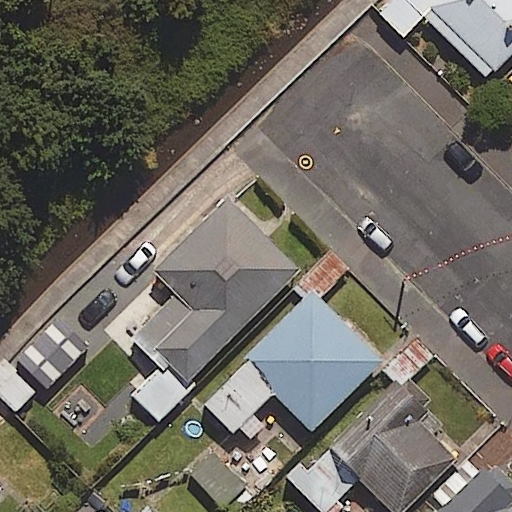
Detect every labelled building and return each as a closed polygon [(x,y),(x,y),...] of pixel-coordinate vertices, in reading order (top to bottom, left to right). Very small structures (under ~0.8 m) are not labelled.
[(511,0),(390,0),(376,15),(402,40),(422,19),(489,82),(511,58),(511,0)] [(131,398),(161,427),(193,394),(188,389),(298,276),(226,206),(156,278),(179,300),(139,341),(164,365),(131,398)] [(110,255),(41,323),(72,355),(141,287),(110,255)] [(349,272),(331,255),(296,292),(306,301),(205,409),(247,448),(261,433),(249,422),(272,397),(313,435),(379,364),(317,306),(349,272)] [(416,338),(389,363),(409,385),(436,360),(416,338)] [(0,427),(35,396),(5,363),(0,368),(0,427)] [(439,428),(396,386),(294,489),(317,511),(330,511),(358,484),(386,511),(408,511),(453,467),(426,440),(439,428)] [(460,476),(435,503),(444,511),(508,511),(501,506),(511,493),(511,492),(487,470),(472,487),(460,476)]
